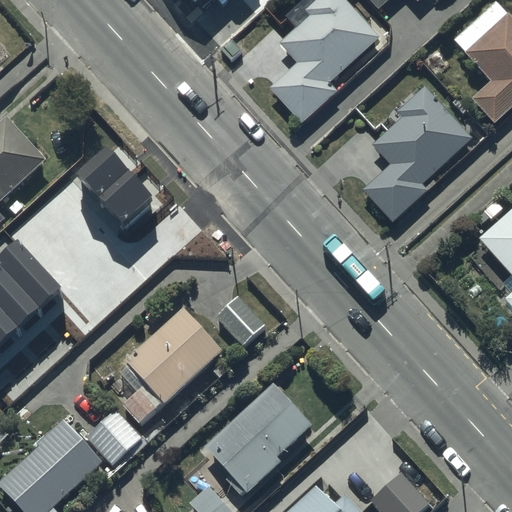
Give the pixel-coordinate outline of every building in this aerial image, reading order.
[(298,71),(270,97),(304,133),(339,100),(331,92),(381,45),(338,0),(327,0),(305,21),(310,25),(281,52),(298,71)] [(346,0),(350,4),(354,0),(360,0),(379,20),(399,0),(407,0),(418,11),(429,0),(346,0)] [(511,27),(497,10),(454,49),(493,92),(472,110),(495,135),(511,119),(511,27)] [(474,147),(428,96),(399,122),(404,128),(374,155),(392,175),(365,200),(394,232),(429,200),(423,193),(474,147)] [(0,214),(47,171),(9,129),(0,137),(0,214)] [(511,219),(479,250),(511,284),(511,303),(505,310),(511,317),(511,219)] [(35,263),(3,288),(54,355),(121,303),(118,300),(132,289),(135,293),(150,281),(118,241),(82,269),(88,277),(62,298),(35,263)] [(266,333),(239,305),(216,326),(243,354),(266,333)] [(222,365),(184,323),(128,375),(166,417),(222,365)] [(312,438),(274,397),(206,461),(247,505),(281,474),(277,470),(312,438)] [(158,422),(141,403),(124,418),(141,437),(158,422)] [(144,448),(117,418),(87,446),(115,476),(144,448)] [(37,458),(0,492),(0,495),(15,511),(56,511),(101,471),(63,430),(35,456),(37,458)] [(224,511),(211,497),(193,511),(224,511)] [(327,511),(317,501),(305,511),(348,511),(347,511),(345,511),(327,511)]
